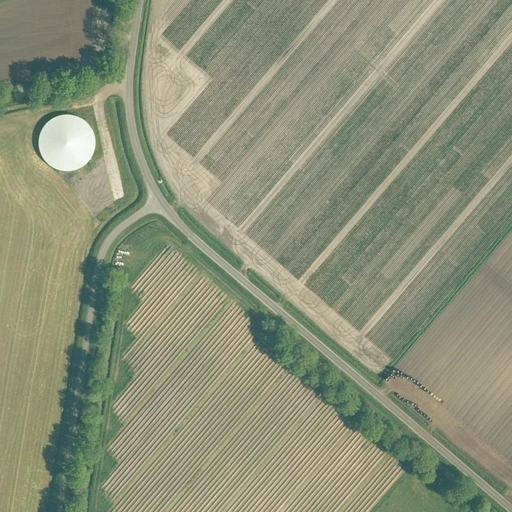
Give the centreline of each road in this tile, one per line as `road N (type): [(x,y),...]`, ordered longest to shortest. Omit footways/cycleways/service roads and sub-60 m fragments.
road 1 (unclassified): [(511,509),(199,243),(159,199)]
road 2 (unclassified): [(59,511),(99,261),(115,231),(159,199)]
road 3 (unclassified): [(159,199),(129,111),(140,0)]
